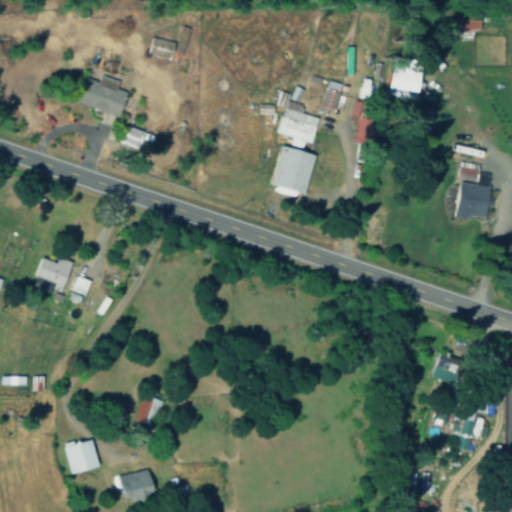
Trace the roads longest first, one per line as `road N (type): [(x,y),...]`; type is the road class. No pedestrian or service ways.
road 1 (tertiary): [(511,322),(0,149)]
road 2 (residential): [(175,207),(65,385),(59,411),(83,436),(129,449)]
